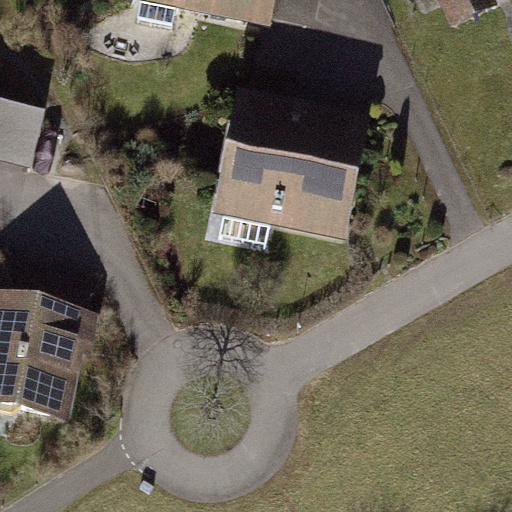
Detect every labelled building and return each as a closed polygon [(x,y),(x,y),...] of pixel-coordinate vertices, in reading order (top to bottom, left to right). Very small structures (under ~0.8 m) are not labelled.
[(259,0),(170,0),(170,2),(256,19),(259,0)] [(320,25),(323,0),(292,0),(289,20),(320,25)] [(437,0),(450,25),(486,6),(483,0),(437,0)] [(354,132),(238,108),(217,206),(220,206),(223,193),(267,202),(264,216),(333,231),(354,132)] [(81,323),(0,307),(0,392),(2,393),(11,406),(53,415),(67,349),(75,351),(81,323)]
